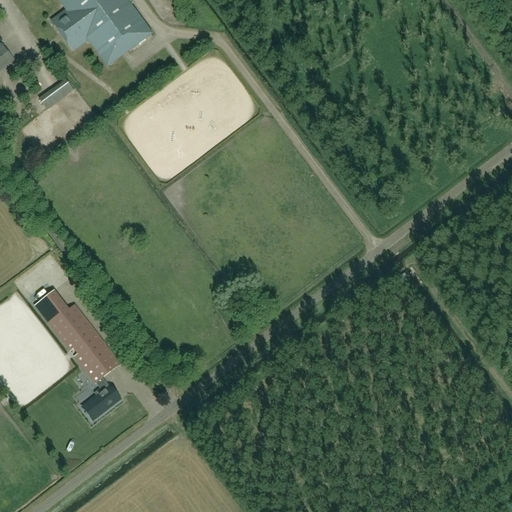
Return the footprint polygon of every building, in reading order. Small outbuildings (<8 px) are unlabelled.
[(52,22),(59,32),(73,51),(88,39),(107,65),(114,60),(150,34),(125,0),(59,0),(67,11),(52,22)] [(0,22),(3,25),(9,19),(4,15),(0,19),(0,22)] [(3,45),(0,46),(0,69),(13,59),(3,45)] [(48,93),(39,100),(46,109),(55,102),(48,93)] [(18,271),(20,275),(29,271),(26,266),(18,271)] [(96,409),(101,416),(121,400),(110,387),(109,387),(102,378),(120,365),(56,282),(31,302),(95,384),(100,389),(94,393),(97,397),(88,404),(93,411),(96,409)]
